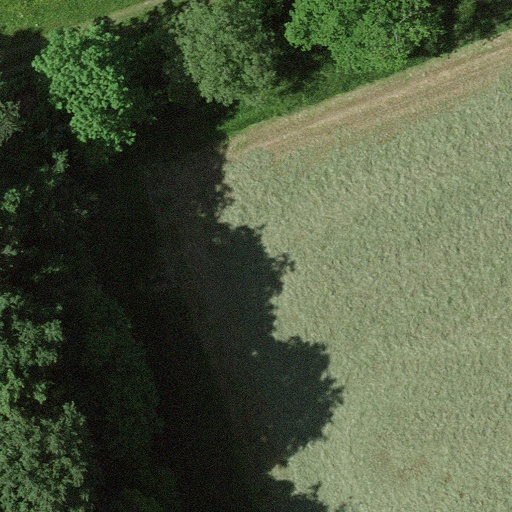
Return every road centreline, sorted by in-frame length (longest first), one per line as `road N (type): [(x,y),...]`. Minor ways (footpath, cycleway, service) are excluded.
road 1 (track): [(511,28),(91,179),(83,224),(190,511)]
road 2 (track): [(191,0),(0,72)]
